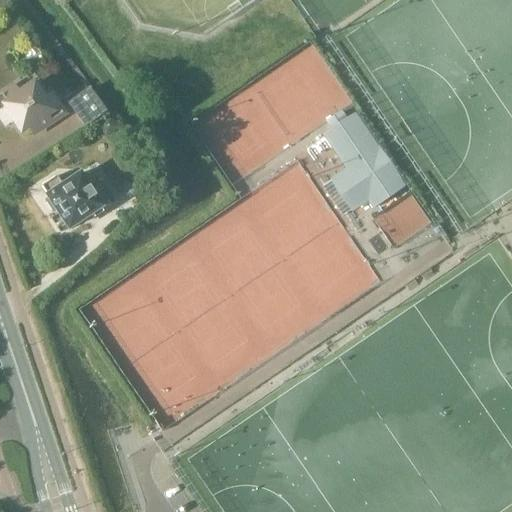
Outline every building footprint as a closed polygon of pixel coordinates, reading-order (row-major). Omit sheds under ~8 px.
[(39,129),(62,113),(49,94),(43,99),(33,84),(18,94),(13,87),(0,95),(0,116),(6,125),(12,121),(20,132),(35,122),(39,129)] [(103,112),(87,90),(68,104),(84,126),(103,112)] [(374,207),(404,187),(355,115),(325,135),(348,169),(338,176),(359,206),(369,199),(374,207)] [(110,116),(97,125),(102,132),(108,134),(118,128),(110,116)] [(113,162),(101,170),(115,190),(137,176),(127,161),(117,167),(113,162)] [(65,228),(70,225),(98,206),(100,210),(111,202),(98,183),(88,190),(76,172),(58,184),(53,176),(38,186),(44,195),(43,196),(45,198),(42,200),(50,213),(53,211),(65,228)]
